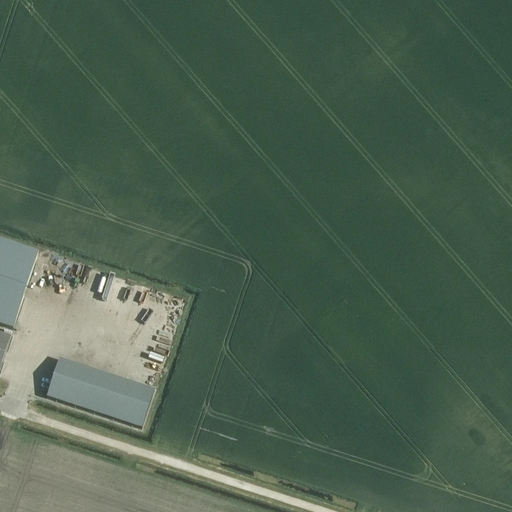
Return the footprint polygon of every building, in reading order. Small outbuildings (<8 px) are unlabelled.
[(0,326),(13,331),(38,255),(0,241),(0,326)] [(91,278),(88,289),(96,291),(98,279),(91,278)] [(109,283),(107,290),(114,291),(116,285),(109,283)] [(141,319),(139,331),(159,334),(161,322),(141,319)] [(0,371),(11,339),(0,335),(0,371)] [(148,369),(149,361),(139,359),(138,367),(148,369)] [(134,376),(135,371),(115,363),(113,369),(134,376)]
